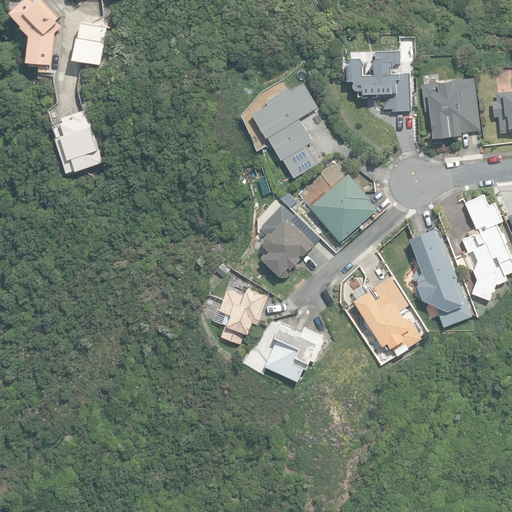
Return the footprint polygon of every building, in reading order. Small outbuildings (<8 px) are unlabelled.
[(38,0),(36,3),(32,0),(22,0),(12,10),(33,33),(29,59),(51,62),(55,31),(61,24),(54,18),(59,13),(45,0),(38,0)] [(83,22),(75,59),(101,64),(106,41),(105,40),(107,27),(83,22)] [(394,108),(394,111),(412,110),(410,72),(392,74),(392,63),(402,63),(401,50),(376,51),(377,74),(363,75),(363,67),(365,63),(361,57),(355,57),(351,58),(348,63),(348,80),(352,80),(353,89),(359,89),(359,96),(384,95),(385,108),(394,108)] [(432,110),(435,136),(482,130),(475,77),(422,83),(426,110),(432,110)] [(318,106),(304,83),(291,91),(289,88),(267,101),(268,104),(252,113),(267,138),(268,137),(282,159),(283,159),(294,177),(318,163),(307,144),(313,141),(299,118),(318,106)] [(511,131),(511,90),(496,92),(497,100),(492,101),(494,117),(499,116),(501,133),(511,131)] [(69,172),(104,161),(88,109),(62,117),(64,123),(54,126),(69,172)] [(311,206),(340,241),(378,209),(369,198),(371,197),(350,173),(311,206)] [(472,292),(490,299),(497,282),(500,283),(507,280),(507,277),(506,274),(511,271),(511,254),(511,255),(497,223),(503,220),(496,202),(490,205),(485,194),(466,202),(477,227),(468,232),(470,236),(463,239),(469,251),(467,252),(478,278),(472,292)] [(301,210),(296,204),(292,207),(298,213),(301,210)] [(314,244),(287,218),(274,232),(270,232),(265,239),(264,245),(269,250),(263,257),(274,267),(271,269),(279,276),(284,280),(294,269),(292,268),(314,244)] [(436,230),(436,228),(411,237),(422,270),(418,281),(420,281),(418,285),(423,299),(437,305),(445,326),(473,316),(439,229),(436,230)] [(224,262),(217,269),(224,276),(232,269),(224,262)] [(393,346),(398,355),(409,348),(409,347),(423,337),(410,317),(408,319),(403,312),(408,309),(406,306),(410,304),(392,276),(355,300),(388,350),(393,346)] [(269,296),(247,288),(245,295),(228,289),(220,309),(217,308),(213,320),(225,325),(221,336),(241,344),(245,332),(249,333),(253,321),(259,323),(269,296)] [(265,365),(300,381),(305,367),(307,368),(311,360),(315,362),(323,345),(320,344),(324,334),(305,326),(303,328),(281,318),(273,336),(278,338),(265,365)]
